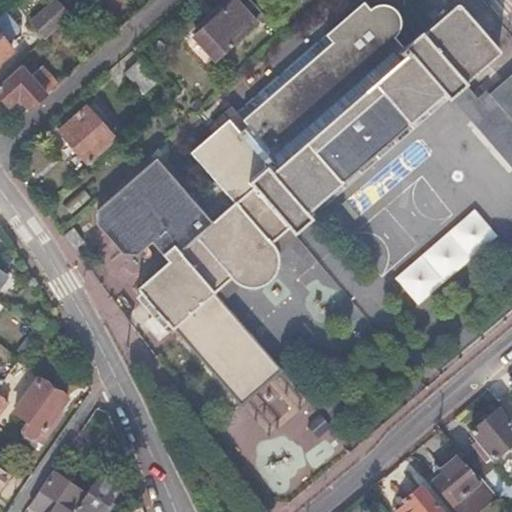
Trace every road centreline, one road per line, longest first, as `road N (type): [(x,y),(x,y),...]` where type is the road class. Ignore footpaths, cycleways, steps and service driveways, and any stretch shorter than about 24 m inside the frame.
road 1 (residential): [(0,188),(82,311),(159,467),(172,511)]
road 2 (residential): [(511,343),(313,511)]
road 3 (residential): [(0,152),(174,0)]
